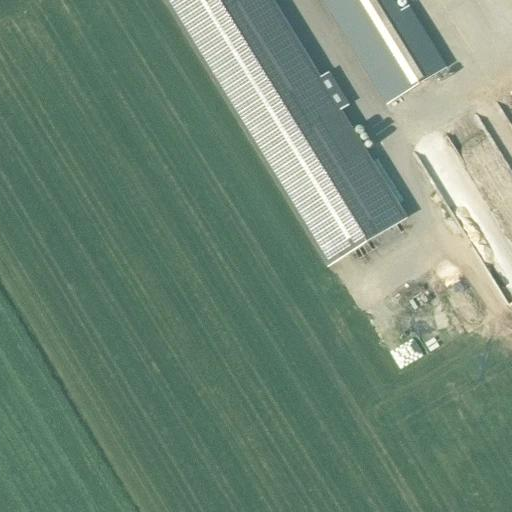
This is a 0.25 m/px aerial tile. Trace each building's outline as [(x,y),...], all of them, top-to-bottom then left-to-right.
[(163,0),(328,268),(408,219),(273,0),(163,0)] [(401,13),(393,0),(323,0),(350,44),(388,105),(448,68),(411,7),(401,13)] [(378,307),(365,322),(383,338),(399,321),(389,312),(386,315),(378,307)] [(445,318),(426,329),(438,351),(457,340),(445,318)] [(398,366),(435,354),(427,331),(390,343),(398,366)]
